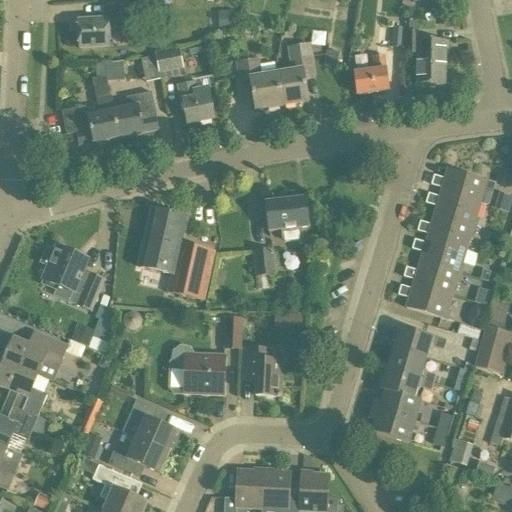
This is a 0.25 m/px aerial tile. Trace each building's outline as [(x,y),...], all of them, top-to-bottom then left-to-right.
[(128,18),(162,16),(161,2),(128,4),(128,18)] [(233,12),(218,12),(219,32),(234,31),(233,12)] [(421,27),(421,19),(409,19),(409,22),(407,22),(407,33),(405,33),(405,56),(417,56),(416,86),(444,86),(445,55),(444,55),(444,44),(419,42),(419,33),(418,33),(418,27),(421,27)] [(107,22),(107,21),(78,23),(80,50),(109,48),(108,34),(119,33),(119,21),(107,22)] [(402,49),(403,29),(392,28),(391,48),(402,49)] [(309,42),(324,45),(326,31),(311,29),(309,42)] [(276,76),(282,107),(308,103),(304,80),(316,77),(310,45),(287,49),(291,74),(276,76)] [(155,56),(155,57),(160,81),(184,77),(182,70),(183,70),(179,51),(155,56)] [(337,70),(340,54),(326,51),(323,67),(337,70)] [(282,107),(276,76),(262,78),(259,60),(247,62),(246,56),(237,58),(238,64),(235,64),(239,84),(251,83),(255,112),(282,107)] [(357,97),(389,93),(386,70),(384,57),(372,58),(374,72),(354,74),(357,97)] [(107,84),(108,84),(124,83),(123,64),(115,65),(103,65),(107,84)] [(113,113),(108,84),(107,84),(103,65),(97,65),(97,80),(93,80),(95,92),(100,115),(88,118),(86,108),(61,113),(66,137),(76,135),(79,148),(119,140),(113,113)] [(197,93),(195,83),(176,87),(180,106),(183,105),(187,126),(214,121),(208,90),(197,93)] [(113,113),(119,140),(159,132),(151,94),(124,99),(126,110),(113,113)] [(441,194),(480,206),(485,207),(489,207),(496,184),(487,182),(448,170),(445,180),(434,177),(431,187),(442,190),(441,194)] [(511,197),(498,192),(494,208),(507,212),(511,197)] [(473,229),(480,206),(441,194),(439,198),(429,195),(426,205),(436,208),(434,217),(473,229)] [(303,239),(301,230),(310,229),(307,199),(264,204),(268,233),(280,232),(281,241),(285,244),(300,242),(303,239)] [(204,303),(215,252),(182,245),(188,218),(152,210),(139,270),(170,276),(165,295),(204,303)] [(466,252),(473,229),(434,217),(431,226),(420,223),(417,233),(428,236),(427,240),(466,252)] [(459,275),(466,252),(427,240),(425,244),(415,241),(412,251),(423,254),(420,263),(459,275)] [(55,251),(46,247),(39,265),(48,269),(42,282),(40,286),(55,292),(53,298),(92,313),(106,281),(84,272),(88,261),(56,248),(55,251)] [(254,279),(275,277),(273,250),(252,252),(254,279)] [(452,298),(459,275),(420,263),(417,272),(406,269),(403,279),(414,282),(413,286),(452,298)] [(491,273),(483,271),(480,281),(488,284),(491,273)] [(445,322),(452,298),(413,286),(412,290),(401,287),(398,297),(409,300),(406,310),(445,322)] [(14,291),(13,291),(12,290),(11,290),(10,290),(9,290),(8,290),(7,291),(6,291),(5,291),(5,292),(4,292),(4,293),(3,293),(3,294),(2,295),(2,296),(1,297),(1,298),(1,299),(1,300),(1,301),(1,302),(2,303),(2,304),(3,304),(3,305),(4,306),(5,307),(6,307),(6,308),(7,308),(8,308),(9,308),(10,308),(11,308),(12,308),(13,308),(14,308),(14,307),(15,307),(16,306),(17,306),(17,305),(18,304),(18,303),(19,303),(19,302),(19,301),(19,300),(19,299),(19,298),(19,297),(19,296),(18,296),(18,295),(18,294),(17,294),(17,293),(16,292),(15,292),(15,291),(14,291)] [(490,293),(478,290),(474,304),(486,308),(490,293)] [(504,331),(509,307),(493,303),(487,327),(504,331)] [(101,305),(100,305),(95,318),(99,320),(101,320),(110,324),(111,310),(109,309),(101,305)] [(483,308),(476,306),(470,309),(466,322),(470,327),(476,329),(482,326),(486,314),(483,308)] [(136,314),(135,314),(134,314),(133,313),(133,314),(132,313),(132,314),(131,314),(130,314),(129,314),(128,314),(128,315),(127,315),(126,315),(126,316),(125,317),(124,317),(124,318),(124,319),(123,319),(123,320),(123,321),(123,322),(122,323),(122,324),(123,325),(123,326),(123,327),(123,328),(124,328),(124,329),(125,330),(125,331),(126,331),(127,332),(128,332),(129,333),(130,333),(131,333),(132,333),(133,333),(134,333),(135,333),(136,333),(137,332),(138,332),(138,331),(139,331),(140,330),(140,329),(141,329),(141,328),(142,327),(142,326),(142,325),(142,324),(142,323),(142,322),(142,321),(142,320),(141,319),(141,318),(140,317),(139,316),(138,315),(137,315),(136,314)] [(303,326),(303,313),(276,313),(275,326),(303,326)] [(241,352),(242,318),(224,317),(223,351),(241,352)] [(477,343),(478,342),(481,332),(460,325),(457,336),(472,341),(477,343)] [(71,342),(89,349),(93,339),(96,333),(78,326),(71,342)] [(504,377),(511,347),(511,335),(485,328),(474,369),(504,377)] [(394,351),(426,360),(430,348),(444,351),(446,342),(432,339),(400,330),(394,351)] [(4,363),(38,377),(54,383),(69,347),(41,336),(36,348),(14,339),(4,363)] [(112,358),(111,346),(93,339),(89,349),(112,358)] [(480,343),(478,342),(477,343),(472,341),(469,352),(477,354),(480,343)] [(223,397),(224,358),(195,357),(190,349),(180,347),(172,352),(171,362),(176,369),(185,370),(184,396),(223,397)] [(281,399),(283,362),(269,362),(270,352),(246,350),(244,383),(256,383),(255,398),(281,399)] [(388,371),(433,385),(435,376),(422,372),(426,360),(394,351),(388,371)] [(32,391),(38,377),(4,363),(0,372),(0,388),(16,396),(11,408),(37,419),(47,397),(32,391)] [(431,392),(433,385),(388,371),(382,392),(384,393),(385,393),(414,401),(418,388),(431,392)] [(124,403),(128,394),(112,387),(108,396),(124,403)] [(414,401),(385,393),(384,393),(381,404),(375,402),(369,421),(376,423),(372,435),(409,446),(412,434),(418,435),(423,417),(417,416),(421,403),(414,401)] [(511,401),(504,399),(489,444),(501,448),(503,440),(511,443),(511,401)] [(87,439),(102,404),(93,400),(80,432),(83,434),(79,443),(84,445),(87,439)] [(136,440),(169,455),(178,433),(156,423),(160,412),(136,402),(131,413),(145,420),(136,440)] [(480,421),(483,408),(466,403),(462,415),(480,421)] [(0,446),(20,455),(26,442),(28,442),(32,433),(43,437),(48,424),(37,420),(37,419),(11,408),(5,421),(0,418),(0,446)] [(444,449),(452,419),(440,415),(431,446),(444,449)] [(160,476),(169,455),(136,440),(127,460),(113,454),(108,466),(134,477),(139,467),(160,476)] [(467,468),(473,446),(455,441),(449,463),(467,468)] [(23,456),(20,455),(0,446),(0,489),(8,493),(23,456)] [(84,449),(81,457),(93,462),(96,454),(84,449)] [(104,511),(143,511),(146,505),(125,496),(132,481),(99,467),(98,467),(88,463),(84,473),(94,477),(92,482),(105,487),(99,499),(108,503),(104,511)] [(492,481),(496,469),(479,464),(476,476),(492,481)] [(262,511),(264,474),(237,472),(236,501),(225,500),(224,511),(246,511),(247,511),(262,511)] [(299,511),(300,503),(289,502),(290,475),(264,474),(262,511),(273,511),(299,511)] [(299,511),(326,511),(328,477),(301,476),(300,503),(299,511)] [(511,509),(511,489),(496,485),(491,503),(511,509)] [(65,511),(71,499),(64,495),(56,511),(65,511)]
